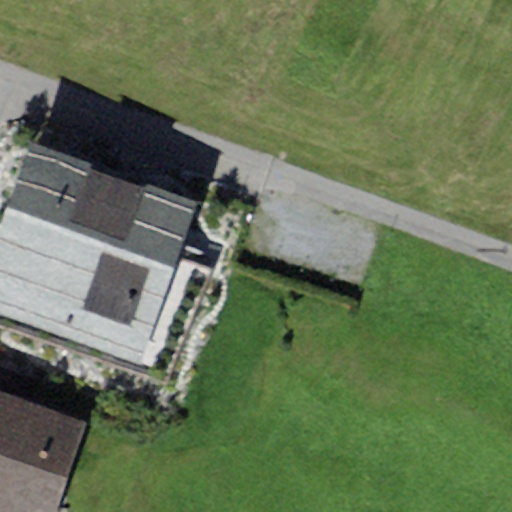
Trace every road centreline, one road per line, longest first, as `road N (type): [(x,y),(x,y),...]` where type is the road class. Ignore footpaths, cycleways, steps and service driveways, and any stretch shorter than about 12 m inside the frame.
road 1 (residential): [(0,90),(277,181)]
road 2 (track): [(277,181),(511,270)]
